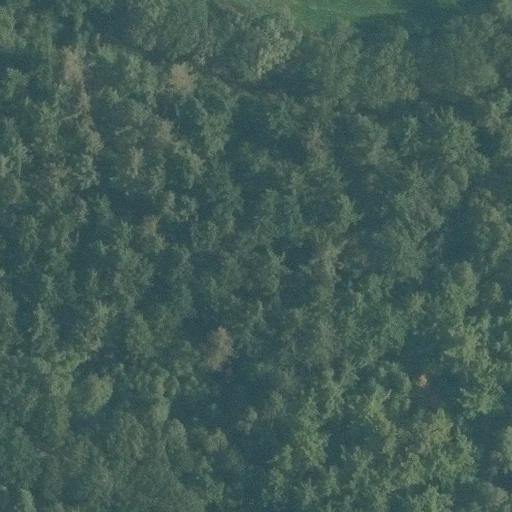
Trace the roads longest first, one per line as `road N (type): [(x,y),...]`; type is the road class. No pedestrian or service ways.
road 1 (track): [(153,0),(270,49),(363,65),(484,55),(511,43)]
road 2 (track): [(0,438),(161,511)]
